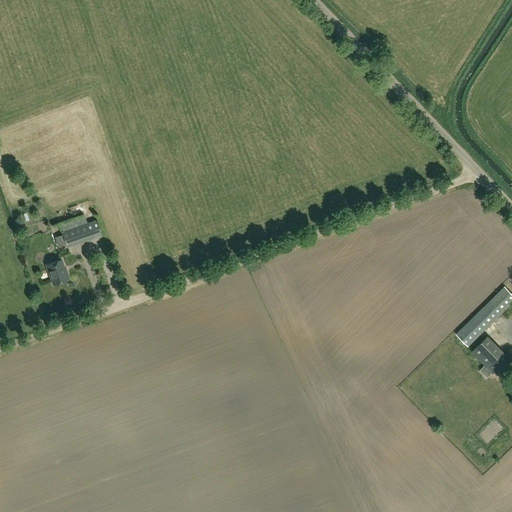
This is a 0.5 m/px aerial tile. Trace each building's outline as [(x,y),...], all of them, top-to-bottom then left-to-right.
[(66,202),(58,204),(61,212),(69,209),(66,202)] [(67,247),(92,238),(87,223),(62,232),(67,247)] [(46,264),(53,285),(69,279),(66,271),(65,272),(61,259),(46,264)] [(511,302),(511,293),(505,287),(456,334),(468,346),(511,302)] [(487,336),(472,352),(493,373),(509,358),(487,336)]
